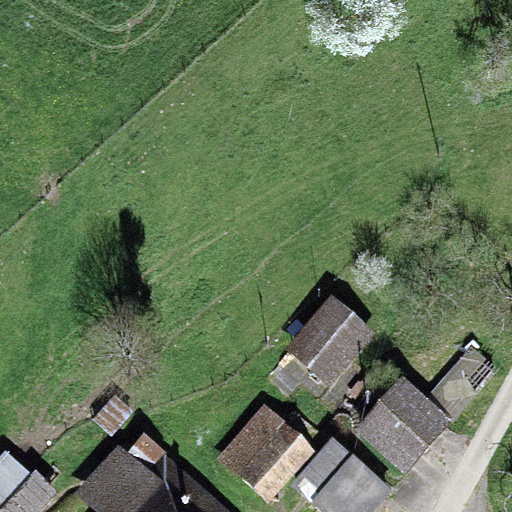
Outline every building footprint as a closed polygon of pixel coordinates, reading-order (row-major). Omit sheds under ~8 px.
[(339,306),(301,345),(333,375),(370,335),(339,306)] [(404,386),(364,428),(408,470),(448,428),(404,386)] [(267,411),(224,457),(265,496),(308,450),(267,411)] [(337,444),(297,489),(322,511),(370,511),(389,491),(337,444)] [(122,455),(87,491),(109,511),(213,511),(193,492),(177,508),(122,455)] [(37,478),(5,511),(41,511),(57,496),(37,478)]
